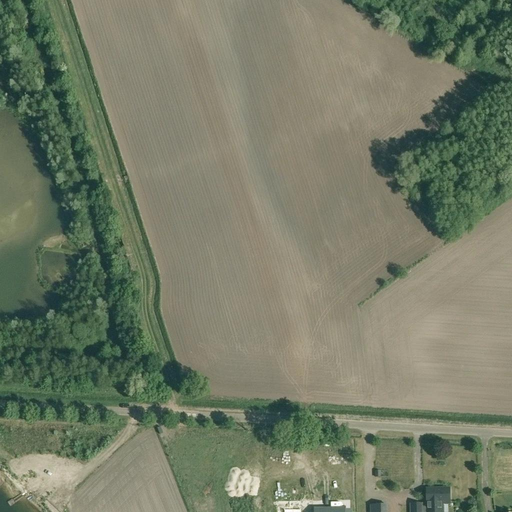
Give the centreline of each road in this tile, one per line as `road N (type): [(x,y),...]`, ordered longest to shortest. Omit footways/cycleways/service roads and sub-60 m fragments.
road 1 (unclassified): [(511,433),(0,403)]
road 2 (track): [(136,411),(129,432),(55,501)]
